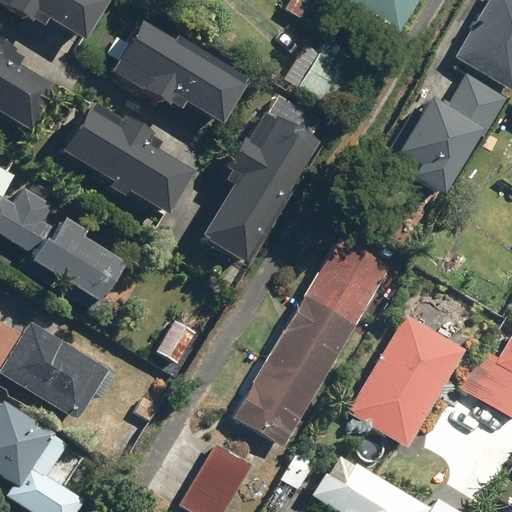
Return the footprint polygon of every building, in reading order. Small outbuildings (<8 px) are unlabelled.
[(91,2),(88,0),(0,0),(0,17),(27,33),(31,28),(65,47),(91,2)] [(352,0),(380,15),(387,0),(352,0)] [(511,56),(511,0),(477,0),(440,55),(491,89),(511,56)] [(231,85),(126,25),(95,79),(163,118),(166,112),(204,133),(231,85)] [(0,128),(10,135),(37,91),(2,70),(7,62),(0,57),(0,128)] [(394,181),(429,202),(469,134),(438,116),(435,114),(414,102),(381,158),(401,169),(394,181)] [(72,108),(43,156),(93,185),(88,193),(108,205),(112,199),(150,222),(177,177),(140,155),(146,146),(108,123),(106,127),(72,108)] [(226,142),(203,177),(218,187),(184,241),(227,269),(303,151),(249,116),(230,145),(226,142)] [(8,208),(0,203),(0,242),(21,254),(12,270),(82,309),(107,265),(68,243),(71,237),(49,225),(45,233),(32,226),(43,207),(17,192),(8,208)] [(328,281),(306,269),(221,426),(275,456),(377,268),(345,251),(328,281)] [(457,351),(399,317),(341,416),(399,450),(457,351)] [(191,334),(166,319),(145,353),(170,368),(191,334)] [(88,402),(105,374),(76,356),(75,358),(20,324),(10,338),(0,355),(0,383),(64,424),(81,398),(88,402)] [(0,355),(10,338),(0,331),(0,355)] [(511,335),(508,333),(495,356),(481,348),(457,391),(509,421),(511,417),(511,335)] [(43,433),(0,407),(0,489),(2,490),(0,493),(0,503),(14,511),(65,511),(71,503),(36,481),(55,449),(39,440),(43,433)] [(221,511),(246,467),(206,446),(172,509),(177,511),(221,511)] [(412,511),(413,511),(327,459),(315,479),(312,477),(299,498),(321,511),(412,511)] [(451,511),(430,500),(423,511),(451,511)]
